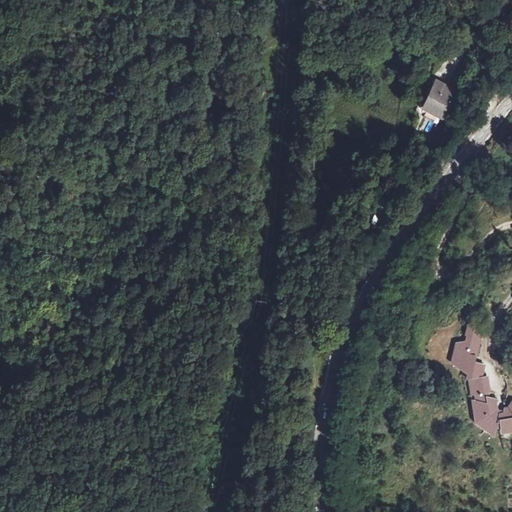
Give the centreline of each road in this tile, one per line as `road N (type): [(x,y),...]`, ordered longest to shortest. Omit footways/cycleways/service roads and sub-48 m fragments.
road 1 (tertiary): [(322,511),(329,372),(348,323),(496,116)]
road 2 (track): [(511,225),(486,239),(459,270),(439,270),(463,197),(458,167)]
